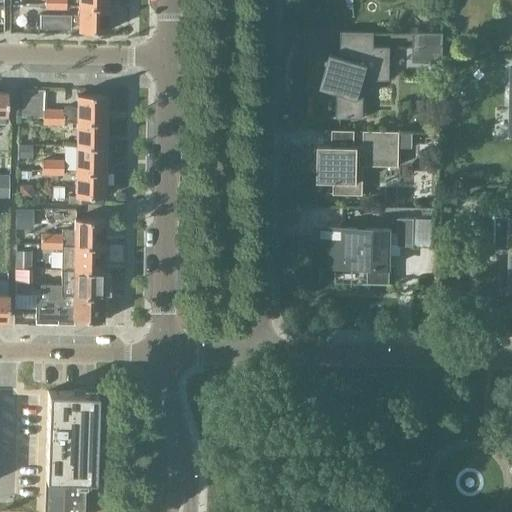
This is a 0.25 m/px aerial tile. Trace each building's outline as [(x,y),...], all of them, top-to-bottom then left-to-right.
[(55,8),(55,0),(44,0),(44,8),(55,8)] [(55,0),(55,8),(65,8),(65,0),(55,0)] [(107,30),(108,5),(78,4),(77,30),(107,30)] [(438,35),(414,35),(413,55),(437,55),(438,35)] [(357,98),(363,80),(388,80),(388,46),(361,47),(361,60),(349,60),(328,52),(327,58),(322,58),(322,75),(319,87),(334,91),(334,118),(362,118),(362,99),(357,98)] [(43,118),(43,109),(42,109),(43,90),(20,89),(19,117),(43,118)] [(76,119),(106,120),(106,94),(76,94),(76,107),(62,107),(62,109),(64,109),(64,121),(76,121),(76,119)] [(53,123),(53,109),(43,109),(43,118),(43,123),(53,123)] [(64,109),(62,109),(53,109),(53,123),(63,123),(64,121),(64,109)] [(105,145),(106,120),(76,119),(76,121),(75,144),(105,145)] [(398,166),(398,147),(411,147),(412,133),(398,132),(398,131),(362,130),(362,146),(317,145),(317,160),(312,169),(317,172),(316,181),(333,181),(332,193),(361,194),(362,165),(398,166)] [(105,170),(105,145),(75,144),(75,169),(105,170)] [(52,173),(52,159),(42,159),(42,173),(52,173)] [(52,159),(52,173),(63,173),(63,159),(52,159)] [(104,195),(105,170),(75,169),(74,195),(104,195)] [(511,286),(511,212),(493,212),(493,248),(508,248),(507,286),(511,286)] [(391,281),(388,281),(389,243),(411,244),(412,216),(396,216),(396,235),(389,234),(389,228),(341,227),(341,226),(317,226),(316,240),(319,240),(318,264),(367,265),(367,281),(361,281),(361,282),(391,283),(391,281)] [(73,244),(103,245),(103,219),(74,218),(73,229),(61,228),(61,234),(51,233),(50,247),(61,248),(61,244),(73,244)] [(50,247),(51,233),(40,233),(40,247),(50,247)] [(102,269),(103,245),(73,244),(61,244),(61,248),(64,256),(63,268),(60,268),(60,269),(73,269),(102,269)] [(102,294),(102,269),(73,269),(60,269),(60,284),(60,294),(72,294),(102,294)] [(338,271),(337,279),(357,280),(357,271),(338,271)] [(50,297),(50,283),(40,283),(39,296),(35,296),(35,319),(101,320),(102,294),(72,294),(60,294),(60,298),(50,297)] [(60,298),(60,294),(60,284),(50,283),(50,297),(60,298)] [(45,436),(42,511),(61,511),(62,484),(83,484),(83,478),(93,478),(95,392),(46,391),(45,436)] [(82,511),(83,484),(62,484),(61,511),(82,511)]
